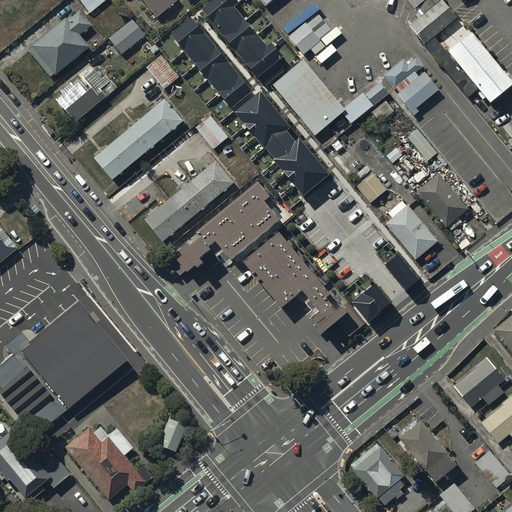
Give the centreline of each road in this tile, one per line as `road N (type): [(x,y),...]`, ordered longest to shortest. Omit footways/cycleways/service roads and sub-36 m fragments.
road 1 (primary): [(131,275),(183,316),(278,427)]
road 2 (primary): [(254,447),(131,275)]
road 3 (primary): [(131,275),(0,117)]
road 4 (secondary): [(278,427),(364,358),(426,329)]
road 5 (secondary): [(426,329),(390,380),(301,454)]
